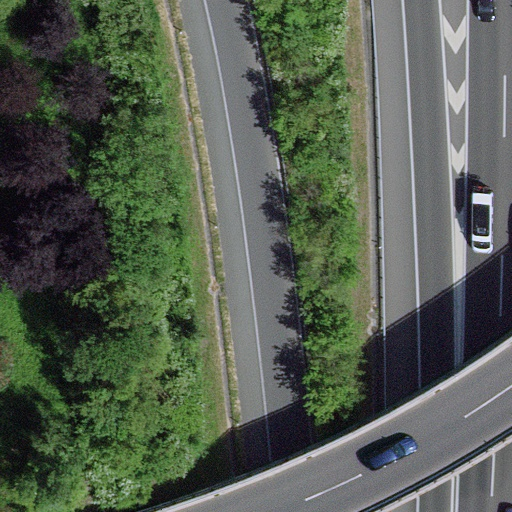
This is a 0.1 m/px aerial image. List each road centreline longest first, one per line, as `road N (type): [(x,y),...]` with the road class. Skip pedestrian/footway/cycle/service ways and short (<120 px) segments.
road 1 (motorway): [(223,0),(263,225),(294,511)]
road 2 (motorway): [(420,0),(467,511)]
road 3 (motorway): [(497,0),(476,511)]
road 4 (motorway): [(275,511),(416,448),(511,387)]
